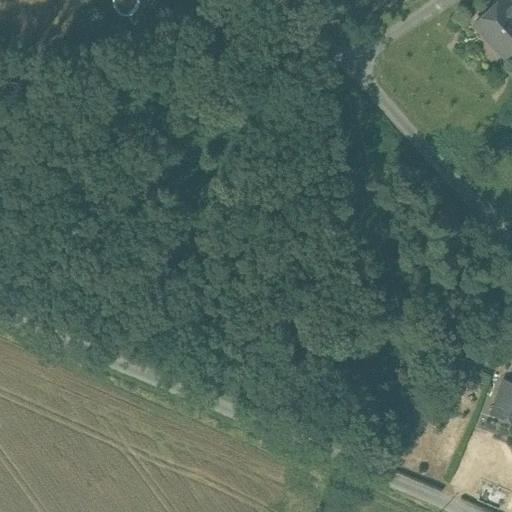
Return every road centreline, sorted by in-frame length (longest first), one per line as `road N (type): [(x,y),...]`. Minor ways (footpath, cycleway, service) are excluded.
road 1 (track): [(461,511),(0,313)]
road 2 (unclassified): [(349,63),(511,254)]
